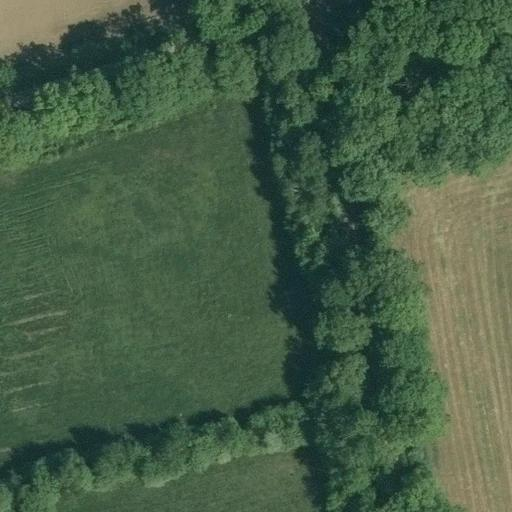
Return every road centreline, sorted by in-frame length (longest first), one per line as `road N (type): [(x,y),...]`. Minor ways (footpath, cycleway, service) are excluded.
road 1 (unclassified): [(408,511),(317,5)]
road 2 (unclassified): [(317,5),(0,105)]
